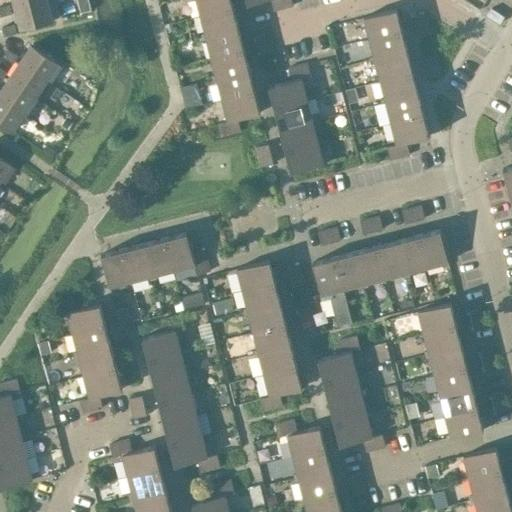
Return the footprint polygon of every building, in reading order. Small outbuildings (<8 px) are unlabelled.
[(44,0),(15,8),(20,28),(52,19),(47,0),(44,0)] [(196,0),(201,15),(233,7),(231,0),(196,0)] [(270,0),(274,10),(283,8),(281,0),(270,0)] [(0,6),(0,16),(12,13),(10,4),(0,6)] [(201,34),(202,37),(239,28),(233,7),(201,15),(205,33),(201,34)] [(365,21),(369,38),(402,30),(396,8),(364,17),(360,18),(361,22),(365,21)] [(416,27),(429,23),(426,13),(413,17),(416,27)] [(416,27),(418,36),(431,33),(429,23),(416,27)] [(2,27),(4,35),(17,32),(15,24),(2,27)] [(207,40),(212,57),(244,49),(239,28),(202,37),(203,41),(207,40)] [(370,57),(371,61),(407,51),(402,30),(369,38),(374,56),(370,57)] [(256,35),(258,45),(271,41),(268,32),(256,35)] [(258,45),(261,54),(273,51),(271,41),(258,45)] [(20,62),(47,80),(59,63),(31,45),(20,62)] [(3,56),(13,63),(18,56),(8,48),(3,56)] [(212,75),(213,79),(250,69),(244,49),(212,57),(216,74),(212,75)] [(376,63),(380,80),(413,72),(407,51),(371,61),(371,64),(376,63)] [(424,59),(427,68),(440,65),(437,55),(424,59)] [(8,78),(36,97),(47,80),(20,62),(8,78)] [(298,65),(301,78),(311,75),(308,62),(298,65)] [(291,80),(301,78),(298,65),(288,68),(291,80)] [(427,68),(429,78),(442,75),(440,65),(427,68)] [(218,81),(222,99),(255,90),(250,69),(213,79),(214,82),(218,81)] [(380,99),(381,102),(418,93),(413,72),(380,80),(385,98),(380,99)] [(0,90),(0,96),(25,113),(36,97),(8,78),(0,90)] [(274,108),(307,99),(301,78),(291,80),(269,86),(274,108)] [(222,99),(228,120),(238,118),(261,112),(255,90),(222,99)] [(386,105),(391,122),(424,114),(418,93),(381,102),(382,106),(386,105)] [(0,121),(13,131),(25,113),(0,96),(0,121)] [(280,129),(317,119),(316,116),(311,117),(307,99),(274,108),(280,129)] [(391,122),(396,144),(407,142),(429,136),(424,114),(391,122)] [(228,120),(231,133),(241,130),(238,118),(228,120)] [(280,129),(285,150),(318,141),(313,124),(318,123),(317,119),(280,129)] [(218,123),(222,135),(231,133),(228,120),(218,123)] [(285,150),(291,171),(323,163),(328,162),(327,158),(322,159),(318,141),(285,150)] [(396,144),(400,156),(410,154),(407,142),(396,144)] [(256,147),(258,156),(271,153),(269,143),(256,147)] [(387,146),(390,159),(400,156),(396,144),(387,146)] [(258,156),(261,166),(274,163),(271,153),(258,156)] [(0,180),(11,164),(0,156),(0,180)] [(511,201),(511,202),(511,165),(503,168),(511,201)] [(412,207),(415,220),(425,218),(421,205),(412,207)] [(402,210),(405,223),(415,220),(412,207),(402,210)] [(370,218),(373,231),(383,228),(379,216),(370,218)] [(360,221),(363,234),(373,231),(370,218),(360,221)] [(328,229),(331,242),(341,239),(338,226),(328,229)] [(318,232),(321,244),(331,242),(328,229),(318,232)] [(418,234),(427,267),(445,262),(446,266),(449,266),(448,261),(449,261),(440,229),(418,234)] [(165,237),(173,270),(195,264),(193,254),(187,231),(165,237)] [(397,240),(407,276),(410,276),(409,271),(427,267),(418,234),(397,240)] [(144,242),(154,279),(157,278),(156,274),(173,270),(165,237),(144,242)] [(376,245),(385,278),(402,273),(403,277),(407,276),(397,240),(376,245)] [(123,248),(132,280),(149,276),(150,280),(154,279),(144,242),(123,248)] [(356,250),(365,287),(368,286),(367,282),(385,278),(376,245),(356,250)] [(101,254),(109,286),(132,280),(123,248),(101,254)] [(335,256),(343,288),(360,284),(362,288),(365,287),(356,250),(335,256)] [(193,254),(195,264),(207,261),(205,251),(193,254)] [(330,298),(337,325),(351,321),(343,288),(335,256),(313,261),(321,294),(335,290),(337,297),(330,298)] [(238,272),(243,290),(275,281),(270,259),(237,268),(233,269),(234,273),(238,272)] [(207,261),(195,264),(197,274),(210,271),(207,261)] [(287,268),(289,278),(302,275),(300,265),(287,268)] [(289,278),(292,288),(305,284),(302,275),(289,278)] [(243,308),(244,312),(281,302),(275,281),(243,290),(247,307),(243,308)] [(64,299),(68,312),(78,309),(74,297),(64,299)] [(58,314),(68,312),(64,299),(55,302),(58,314)] [(249,314),(253,332),(286,323),(281,302),(244,312),(245,315),(249,314)] [(419,314),(424,332),(456,324),(451,302),(418,310),(418,311),(414,312),(415,315),(419,314)] [(68,312),(73,333),(106,325),(100,303),(78,309),(68,312)] [(297,310),(300,319),(313,316),(310,306),(297,310)] [(116,310),(118,320),(131,316),(128,307),(116,310)] [(469,310),(471,320),(484,317),(482,307),(469,310)] [(172,316),(175,329),(184,327),(181,314),(172,316)] [(118,320),(121,329),(133,326),(131,316),(118,320)] [(165,331),(175,329),(172,316),(162,319),(165,331)] [(300,319),(303,329),(315,326),(313,316),(300,319)] [(471,320),(474,330),(487,326),(484,317),(471,320)] [(254,350),(254,354),(291,344),(286,323),(253,332),(258,349),(254,350)] [(424,351),(425,354),(462,345),(456,324),(424,332),(428,350),(424,351)] [(73,352),(74,355),(111,346),(106,325),(73,333),(78,351),(73,352)] [(148,359),(180,351),(175,329),(165,331),(142,337),(148,359)] [(323,381),(356,372),(351,351),(360,348),(357,336),(337,341),(340,353),(318,359),(323,381)] [(260,356),(264,373),(297,365),(291,344),(254,354),(255,357),(260,356)] [(430,357),(435,374),(467,366),(462,345),(425,354),(426,358),(430,357)] [(80,358),(84,375),(117,367),(111,346),(74,355),(75,359),(80,358)] [(480,352),(482,362),(495,359),(492,349),(480,352)] [(153,380),(190,370),(189,367),(185,368),(180,351),(148,359),(153,380)] [(482,362),(485,372),(497,368),(495,359),(482,362)] [(264,373),(270,395),(280,393),(302,387),(297,365),(264,373)] [(435,392),(436,396),(472,387),(467,366),(435,374),(439,391),(435,392)] [(84,375),(90,397),(100,394),(122,389),(117,367),(84,375)] [(158,401),(191,392),(187,375),(191,374),(190,370),(153,380),(158,401)] [(329,401),(366,392),(365,388),(361,390),(356,372),(323,381),(329,401)] [(7,381),(11,394),(20,391),(17,379),(7,381)] [(0,393),(1,396),(11,394),(7,381),(0,382),(0,393)] [(441,398),(445,416),(478,407),(472,387),(436,396),(437,399),(441,398)] [(490,394),(493,404),(506,400),(503,391),(490,394)] [(164,422),(201,412),(200,409),(196,410),(191,392),(158,401),(164,422)] [(334,422),(367,414),(362,397),(367,395),(366,392),(329,401),(334,422)] [(270,395),(273,408),(283,405),(280,393),(270,395)] [(0,419),(16,415),(11,394),(1,396),(0,396),(0,419)] [(90,397),(93,409),(103,407),(100,394),(90,397)] [(129,398),(132,408),(145,404),(142,395),(129,398)] [(260,397),(263,410),(273,408),(270,395),(260,397)] [(80,399),(83,412),(93,409),(90,397),(80,399)] [(493,404),(495,413),(508,410),(506,400),(493,404)] [(132,408),(134,417),(147,414),(145,404),(132,408)] [(446,435),(447,439),(451,437),(451,438),(483,429),(478,407),(445,416),(450,434),(446,435)] [(169,443),(202,434),(197,417),(202,416),(201,412),(164,422),(169,443)] [(340,444),(362,438),(372,435),(367,414),(334,422),(340,444)] [(0,441),(26,435),(25,431),(20,432),(16,415),(0,419),(0,441)] [(284,421),(288,434),(298,431),(294,418),(284,421)] [(278,436),(288,434),(284,421),(275,423),(278,436)] [(288,434),(293,455),(326,447),(320,425),(298,431),(288,434)] [(372,435),(376,448),(385,446),(382,433),(372,435)] [(175,464),(197,459),(207,456),(202,434),(169,443),(175,464)] [(0,441),(0,463),(27,457),(22,439),(27,438),(26,435),(0,441)] [(362,438),(366,451),(376,448),(372,435),(362,438)] [(119,441),(122,454),(132,451),(129,439),(119,441)] [(113,456),(122,454),(119,441),(110,444),(113,456)] [(122,454),(128,475),(160,467),(155,445),(132,451),(122,454)] [(464,459),(469,477),(502,468),(496,446),(463,455),(459,456),(460,460),(464,459)] [(293,474),(294,477),(331,468),(326,447),(293,455),(298,473),(293,474)] [(207,456),(211,468),(220,466),(217,453),(207,456)] [(197,459),(201,471),(211,468),(207,456),(197,459)] [(0,463),(0,487),(32,479),(32,478),(36,478),(35,473),(31,474),(27,457),(0,463)] [(128,494),(129,497),(166,488),(160,467),(128,475),(132,493),(128,494)] [(299,480),(304,497),(336,489),(331,468),(294,477),(295,481),(299,480)] [(469,495),(470,499),(507,489),(502,468),(469,477),(474,494),(469,495)] [(348,476),(350,485),(363,482),(361,472),(348,476)] [(221,482),(225,495),(234,492),(231,479),(221,482)] [(215,497),(225,495),(221,482),(212,484),(215,497)] [(350,485),(353,495),(366,492),(363,482),(350,485)] [(134,500),(137,511),(159,511),(171,509),(166,488),(129,497),(130,501),(134,500)] [(332,511),(342,510),(336,489),(304,497),(307,511),(332,511)] [(475,501),(478,511),(504,511),(511,510),(511,508),(507,489),(470,499),(471,502),(475,501)] [(194,511),(229,511),(225,495),(215,497),(192,502),(194,511)] [(390,505),(392,511),(402,511),(400,503),(390,505)]
